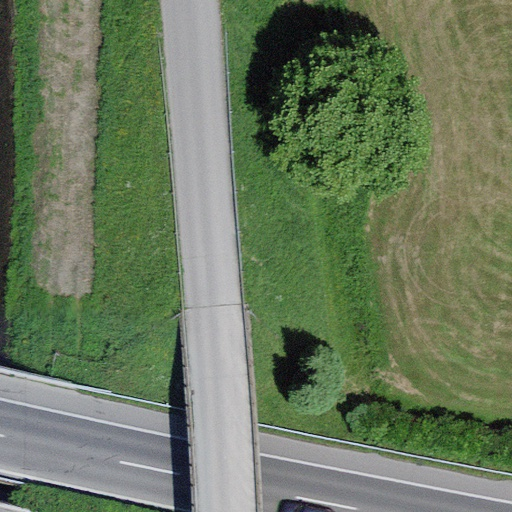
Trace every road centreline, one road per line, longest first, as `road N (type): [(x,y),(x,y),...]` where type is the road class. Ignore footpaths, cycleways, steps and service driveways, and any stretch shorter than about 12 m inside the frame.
road 1 (unclassified): [(187,0),(226,511)]
road 2 (trunk): [(365,511),(0,436)]
